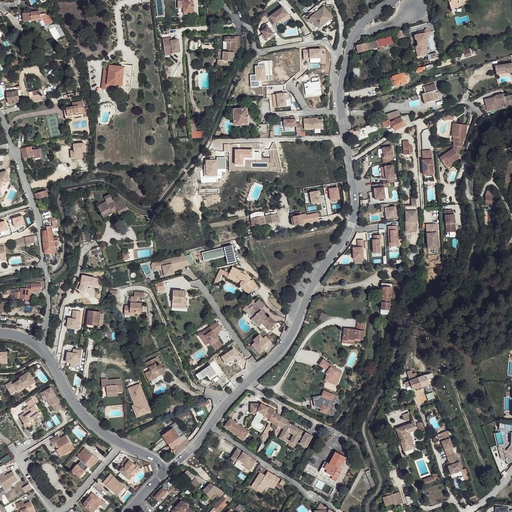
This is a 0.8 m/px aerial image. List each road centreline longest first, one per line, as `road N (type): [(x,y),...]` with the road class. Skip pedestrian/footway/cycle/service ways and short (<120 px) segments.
road 1 (residential): [(166,470),(287,341),(306,293),(351,222),(348,161)]
road 2 (unclassified): [(44,351),(47,277),(39,229),(0,114)]
road 3 (residential): [(348,161),(428,116),(471,105),(481,117),(462,168)]
road 4 (unclassified): [(166,470),(98,429),(44,351)]
road 5 (unclassified): [(336,59),(325,42),(257,52),(248,27),(222,0)]
